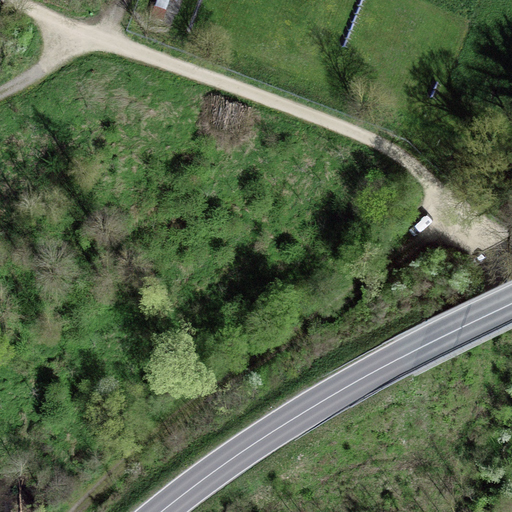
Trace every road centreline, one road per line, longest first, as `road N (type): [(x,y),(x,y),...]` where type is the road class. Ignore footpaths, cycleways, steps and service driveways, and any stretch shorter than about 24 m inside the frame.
road 1 (track): [(511,267),(391,151),(14,0)]
road 2 (track): [(74,511),(204,391),(340,302),(457,209)]
road 3 (primary): [(161,511),(347,385),(511,303)]
